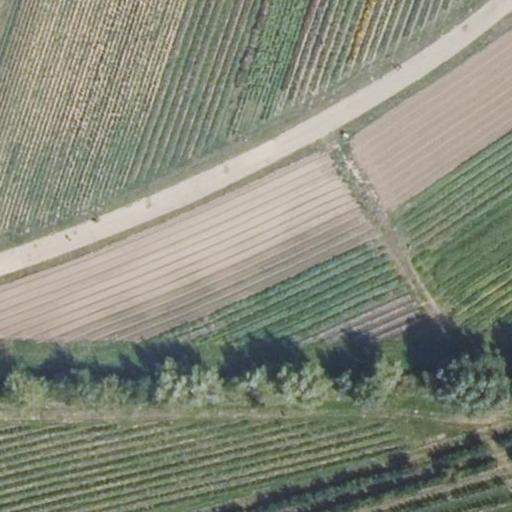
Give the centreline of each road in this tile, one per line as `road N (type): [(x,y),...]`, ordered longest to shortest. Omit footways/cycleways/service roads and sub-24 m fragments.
road 1 (track): [(326,126),(480,359),(498,369),(489,424),(0,409)]
road 2 (track): [(511,356),(0,353)]
